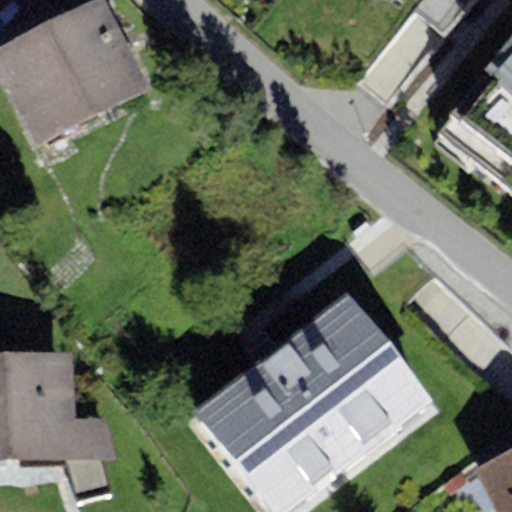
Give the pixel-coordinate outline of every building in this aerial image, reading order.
[(0,76),(36,147),(149,90),(103,0),(97,0),(0,49),(0,76)] [(511,48),(441,129),(511,191),(511,48)] [(346,291),(196,410),(276,511),(292,511),(433,401),(346,291)] [(0,462),(118,458),(106,419),(76,420),(73,353),(0,355),(0,462)] [(511,511),(511,451),(479,468),(500,511),(511,511)]
